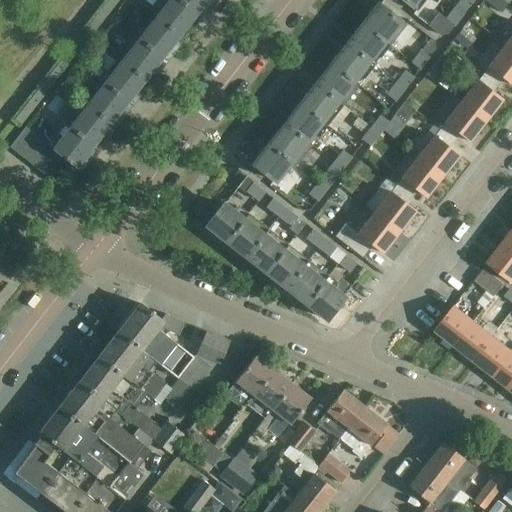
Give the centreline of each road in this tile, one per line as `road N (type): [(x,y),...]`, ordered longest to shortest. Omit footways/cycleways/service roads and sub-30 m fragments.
road 1 (unclassified): [(96,249),(290,0)]
road 2 (residential): [(511,144),(342,358)]
road 3 (residential): [(342,358),(96,249)]
road 4 (unclassified): [(0,367),(96,249)]
road 5 (residential): [(359,511),(444,402)]
road 6 (residential): [(96,249),(0,176)]
